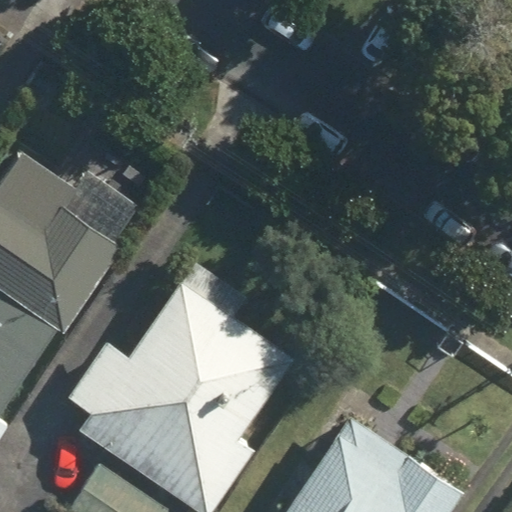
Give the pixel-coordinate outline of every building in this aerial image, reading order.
[(99,235),(126,194),(79,162),(66,181),(15,147),(0,170),(0,286),(54,322),(58,325),(112,244),(99,235)] [(235,434),(291,354),(229,311),(242,293),(193,259),(122,360),(100,345),(64,396),(83,410),(72,426),(195,511),(201,511),(249,444),(235,434)] [(0,404),(54,322),(0,286),(0,404)] [(441,511),(455,492),(342,413),(273,511),(441,511)] [(167,511),(172,506),(97,456),(64,505),(74,511),(167,511)]
